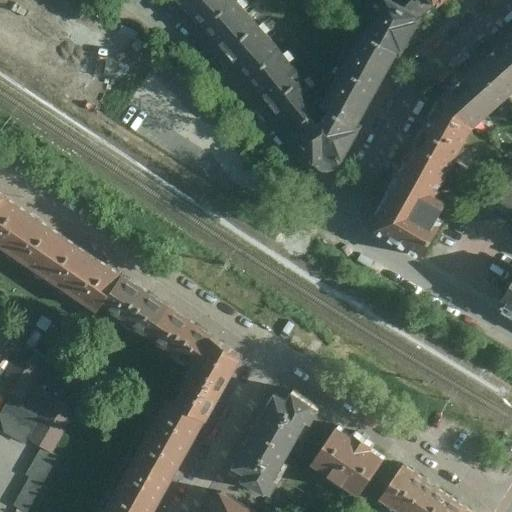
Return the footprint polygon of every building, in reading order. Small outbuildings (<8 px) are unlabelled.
[(93,0),(53,0),(81,19),(93,0)] [(183,0),(203,20),(225,0),(183,0)] [(246,0),(225,0),(203,20),(231,51),(264,20),(246,0)] [(396,0),(390,0),(375,34),(405,49),(424,14),(396,0)] [(396,0),(424,14),(440,0),(396,0)] [(264,20),(231,51),(253,75),(287,45),(264,20)] [(369,30),(333,96),(300,127),(311,142),(323,159),(326,160),(329,161),(332,162),(335,162),(338,162),(341,161),(343,160),(346,159),(356,139),(373,108),(391,76),(405,49),(375,34),(369,30)] [(511,33),(485,57),(511,87),(511,33)] [(287,45),(253,75),(275,99),(309,69),(287,45)] [(511,87),(485,57),(444,95),(474,126),(511,89),(511,87)] [(309,69),(275,99),(300,127),(333,96),(309,69)] [(443,181),(474,126),(444,95),(435,111),(416,142),(390,186),(371,219),(373,227),(423,258),(443,222),(438,219),(447,202),(438,197),(447,184),(443,181)] [(511,193),(500,187),(460,197),(483,220),(504,215),(511,219),(511,193)] [(6,199),(0,208),(0,247),(43,273),(65,237),(6,199)] [(65,237),(43,273),(101,312),(106,303),(124,276),(65,237)] [(124,276),(106,303),(143,328),(161,302),(124,276)] [(511,284),(501,302),(511,308),(511,284)] [(195,326),(161,302),(143,328),(177,353),(195,326)] [(198,367),(179,397),(215,419),(247,361),(195,326),(177,353),(198,367)] [(49,362),(52,357),(27,343),(2,386),(14,393),(27,400),(49,362)] [(55,398),(79,412),(93,387),(49,362),(27,400),(14,393),(1,416),(5,432),(27,445),(30,440),(55,398)] [(237,479),(265,495),(275,480),(272,479),(305,420),(309,424),(318,409),(289,390),(284,397),(270,391),(227,467),(240,474),(237,479)] [(152,443),(189,466),(215,419),(179,397),(152,443)] [(43,447),(54,454),(79,412),(55,398),(30,440),(43,447)] [(384,457),(335,424),(309,463),(357,496),(384,457)] [(124,489),(161,511),(189,466),(152,443),(124,489)] [(25,478),(30,479),(44,487),(61,458),(54,454),(43,447),(25,478)] [(397,511),(444,511),(450,502),(406,472),(384,504),(397,511)] [(15,506),(25,511),(35,511),(48,489),(44,487),(30,479),(15,506)] [(109,511),(160,511),(161,511),(124,489),(109,511)] [(252,511),(253,511),(217,490),(204,511),(252,511)] [(468,511),(450,502),(444,511),(468,511)]
